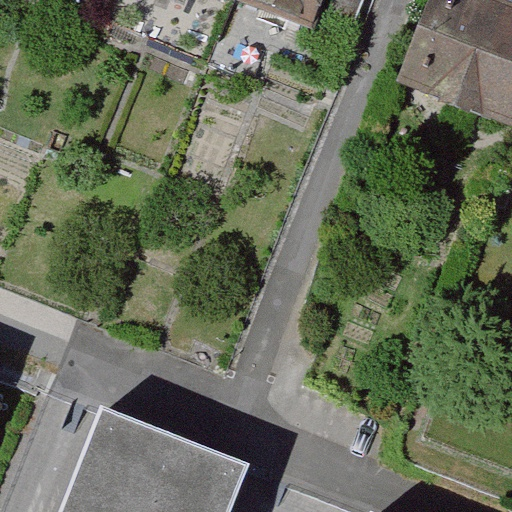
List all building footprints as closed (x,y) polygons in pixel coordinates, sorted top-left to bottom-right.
[(329,0),(213,0),(314,39),(329,0)] [(357,35),(370,0),(337,0),(328,24),(357,35)] [(511,12),(481,0),(433,0),(396,94),(511,139),(511,12)] [(0,498),(58,356),(0,332),(0,498)] [(281,511),(291,488),(134,429),(103,511),(281,511)]
